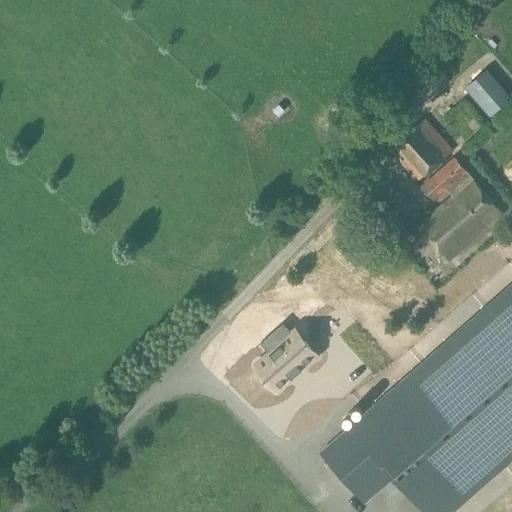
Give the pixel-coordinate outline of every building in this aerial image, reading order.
[(490,115),(506,101),(483,74),(466,88),(490,115)] [(437,214),(416,235),(450,268),(478,239),(470,232),(486,216),(460,191),(467,183),(450,167),(421,198),(437,214)] [(335,243),(314,261),(323,271),(344,253),(335,243)] [(481,273),(497,259),(491,252),(475,267),(481,273)] [(511,286),(430,358),(367,414),(322,454),(363,501),(393,475),(426,511),(450,511),(511,457),(511,286)] [(270,353),(256,366),(277,390),(291,377),(292,378),(293,377),(292,376),(301,368),(302,369),(303,368),(302,367),(317,355),(296,331),(293,333),(284,322),(261,343),(270,353)]
